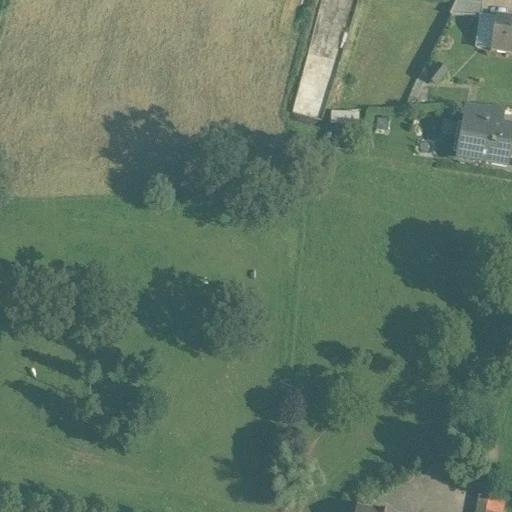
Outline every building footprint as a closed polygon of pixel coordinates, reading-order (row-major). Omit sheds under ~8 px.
[(479,6),(454,5),(448,17),(478,19),(479,6)] [(511,24),(493,22),(491,33),(490,43),(488,54),(511,57),(511,24)] [(475,41),(490,43),(491,33),(477,31),(475,41)] [(502,110),(470,108),(466,108),(463,125),(498,131),(502,110)] [(498,131),(463,125),(459,148),(474,151),(472,163),(504,169),(509,144),(504,143),(505,132),(498,131)] [(499,511),(502,502),(479,497),(475,511),(499,511)]
